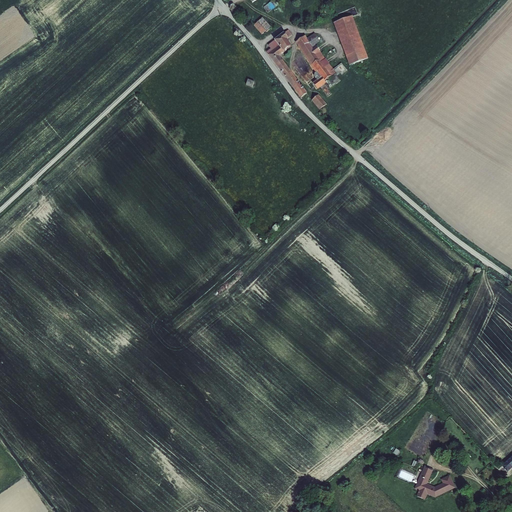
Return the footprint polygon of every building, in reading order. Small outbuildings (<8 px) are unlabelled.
[(265,7),(269,13),(277,8),(272,1),(265,7)] [(330,6),(323,12),(329,18),(335,13),(330,6)] [(266,15),(257,22),(264,30),(268,28),(270,29),(275,26),(266,15)] [(372,57),(356,16),(337,24),(353,64),(372,57)] [(270,50),(305,95),(310,91),(280,52),(293,42),(289,37),(295,32),(291,28),(272,42),(275,46),(270,50)] [(307,31),(300,36),(301,38),(300,39),(321,70),(317,73),(320,78),(316,81),(321,87),(329,81),(329,80),(329,79),(330,79),(330,78),(332,79),(332,77),(333,76),(339,72),(321,43),(316,47),(309,38),(307,34),(308,33),(307,31)] [(317,32),(309,38),(316,47),(321,43),(320,41),(323,39),(317,32)] [(255,82),(247,78),(245,84),(253,88),(255,82)] [(321,93),(314,99),(323,109),(330,103),(321,93)] [(511,456),(502,466),(504,467),(505,466),(510,471),(511,469),(511,456)] [(415,487),(421,489),(418,496),(426,499),(429,492),(433,494),(453,484),(447,473),(439,477),(441,481),(433,484),(428,482),(432,471),(424,467),(415,487)]
